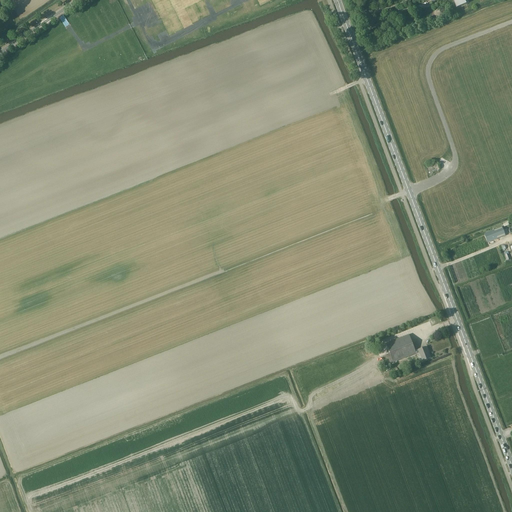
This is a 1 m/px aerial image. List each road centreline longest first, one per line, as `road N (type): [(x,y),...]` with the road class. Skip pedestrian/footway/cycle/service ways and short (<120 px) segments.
road 1 (primary): [(511,466),(337,0)]
road 2 (track): [(388,199),(441,176),(455,160),(427,75),(431,58),(511,20)]
